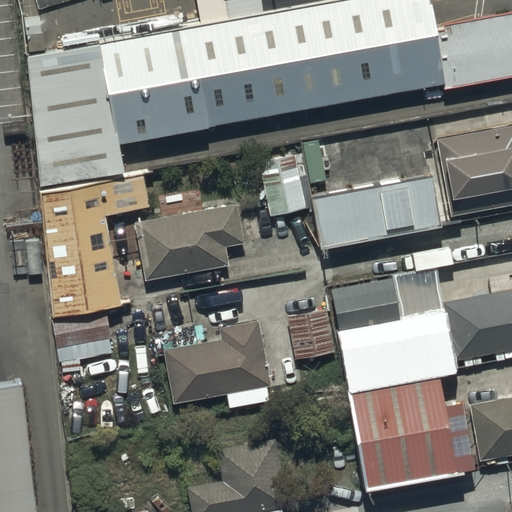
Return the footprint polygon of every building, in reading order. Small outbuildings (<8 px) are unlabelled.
[(436,0),(325,0),(99,40),(117,140),(511,65),(511,25),(507,0),(485,0),(438,9),(436,0)] [(117,140),(99,40),(26,54),(39,182),(122,167),(117,140)] [(511,122),(436,137),(451,214),(511,202),(511,122)] [(317,137),(299,141),(309,189),(327,186),(317,137)] [(298,153),(257,161),(268,215),(309,207),(298,153)] [(312,191),(322,244),(440,223),(430,169),(312,191)] [(148,204),(142,170),(40,189),(52,314),(120,302),(103,212),(148,204)] [(228,262),(224,243),(243,240),(236,201),(134,220),(145,278),(228,262)] [(340,332),(400,321),(391,275),(331,287),(340,332)] [(511,285),(442,299),(453,358),(511,346),(511,285)] [(326,307),(287,314),(294,358),(334,351),(326,307)] [(173,401),(270,383),(258,318),(219,325),(221,336),(163,347),(173,401)] [(436,378),(347,392),(363,485),(452,471),(436,378)] [(33,511),(18,386),(0,388),(0,511),(33,511)] [(511,394),(469,402),(480,459),(511,452),(511,394)] [(221,480),(185,486),(190,511),(257,511),(286,507),(273,437),(215,447),(221,480)]
